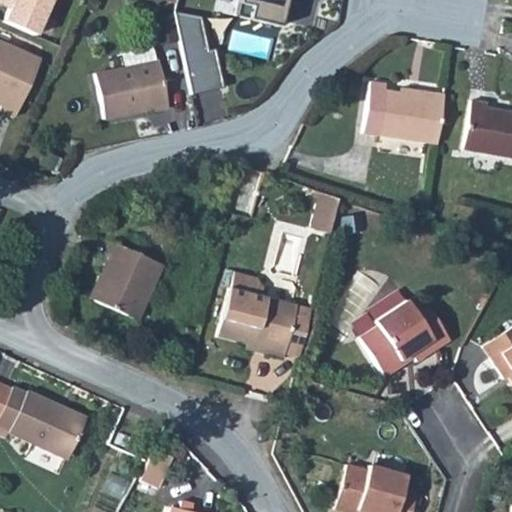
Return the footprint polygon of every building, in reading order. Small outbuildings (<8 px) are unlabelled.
[(236,0),(233,13),(277,23),(282,0),(236,0)] [(198,13),(171,10),(189,92),(220,86),(212,47),(205,48),(199,19),(198,13)] [(171,24),(166,25),(172,55),(177,54),(171,24)] [(0,40),(0,109),(12,114),(38,58),(0,40)] [(120,66),(92,72),(101,117),(147,107),(148,110),(164,106),(154,60),(151,60),(149,47),(118,53),(120,66)] [(424,95),(397,91),(380,88),(381,82),(368,80),(360,131),(434,142),(440,93),(425,91),(424,95)] [(398,85),(397,91),(424,95),(425,91),(398,85)] [(468,98),(459,148),(511,156),(511,109),(484,105),(485,100),(468,98)] [(235,165),(231,183),(244,187),(248,169),(235,165)] [(316,191),(308,227),(326,233),(335,199),(316,191)] [(101,274),(90,299),(134,319),(158,264),(108,241),(101,255),(103,256),(96,272),(101,274)] [(212,335),(242,343),(265,348),(263,354),(279,358),(281,353),(293,305),(255,295),(257,286),(252,277),(229,271),(226,287),(224,287),(212,335)] [(96,272),(84,297),(90,299),(101,274),(96,272)] [(374,325),(355,337),(381,375),(400,362),(399,357),(408,351),(414,361),(446,338),(421,300),(408,308),(402,299),(370,320),(374,325)] [(293,305),(281,353),(295,357),(307,309),(293,305)] [(511,323),(478,346),(499,378),(507,373),(511,379),(511,387),(511,388),(511,323)] [(242,343),(241,348),(263,354),(265,348),(242,343)] [(0,408),(10,388),(0,383),(0,408)] [(24,389),(23,391),(11,386),(10,388),(0,408),(0,423),(8,427),(7,430),(66,457),(82,421),(56,409),(58,404),(24,389)] [(58,404),(56,409),(82,421),(84,416),(58,404)] [(117,431),(112,441),(124,447),(128,436),(117,431)] [(26,454),(55,467),(60,456),(31,443),(26,454)] [(152,448),(138,481),(156,489),(168,456),(152,448)] [(342,464),(330,508),(346,511),(352,511),(353,509),(364,511),(406,511),(412,489),(399,485),(402,475),(365,465),(364,470),(342,464)]
